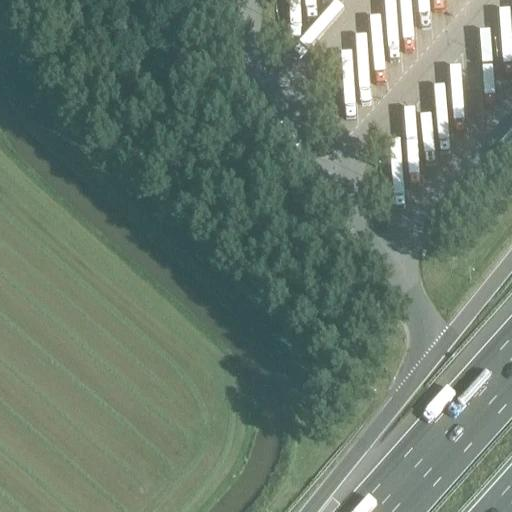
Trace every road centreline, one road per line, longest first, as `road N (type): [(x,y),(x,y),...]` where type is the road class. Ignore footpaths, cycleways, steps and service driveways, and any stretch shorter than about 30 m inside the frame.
road 1 (motorway): [(511,369),(384,511)]
road 2 (motorway): [(429,362),(314,511)]
